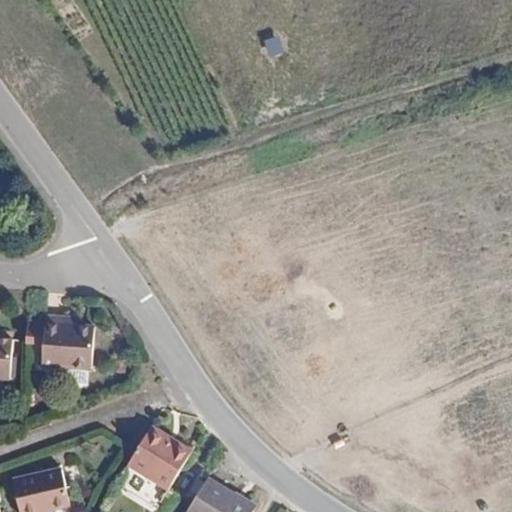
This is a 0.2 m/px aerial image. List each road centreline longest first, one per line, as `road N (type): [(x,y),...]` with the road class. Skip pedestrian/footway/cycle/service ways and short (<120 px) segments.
road 1 (residential): [(109,267),(247,445),(333,511)]
road 2 (residential): [(0,100),(109,267)]
